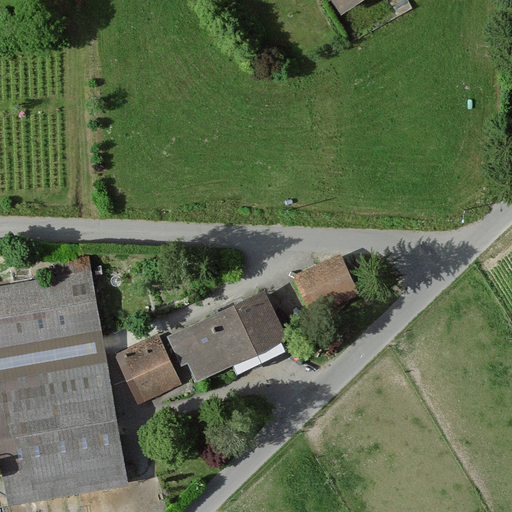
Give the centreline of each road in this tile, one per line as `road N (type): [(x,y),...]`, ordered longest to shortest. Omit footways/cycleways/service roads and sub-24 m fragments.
road 1 (track): [(450,265),(358,243),(0,230)]
road 2 (unclassified): [(511,204),(199,511)]
road 3 (unknown): [(280,239),(260,278),(123,339)]
